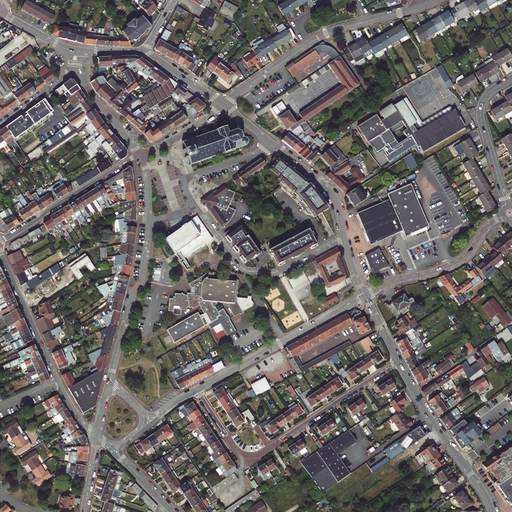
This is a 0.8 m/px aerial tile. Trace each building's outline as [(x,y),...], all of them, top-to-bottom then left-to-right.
[(53,12),(48,10),(44,7),(43,9),(38,6),(39,4),(31,0),(29,0),(29,1),(28,1),(25,3),(21,9),(49,25),(55,15),(52,14),(53,12)] [(157,9),(149,0),(141,0),(138,3),(149,16),(157,9)] [(287,0),(286,1),(291,11),(299,6),(295,0),(287,0)] [(479,12),(477,9),(473,1),(472,0),(468,0),(463,3),(469,13),(471,17),(479,12)] [(483,0),(475,0),(473,1),(477,9),(479,12),(488,7),(483,0)] [(238,8),(225,1),(220,11),(228,15),(233,18),(238,8)] [(277,6),(283,16),(291,11),(286,1),(277,6)] [(469,13),(463,3),(454,8),(455,9),(452,11),(455,17),(457,20),(469,13)] [(177,6),(175,11),(181,14),(182,14),(184,10),(177,6)] [(439,17),(445,27),(454,22),(452,19),(455,17),(452,11),(448,13),(448,12),(439,17)] [(107,38),(108,22),(109,15),(107,12),(104,13),(106,17),(106,22),(104,22),(104,28),(98,28),(97,32),(96,35),(96,45),(107,46),(107,38)] [(125,37),(129,43),(134,40),(137,40),(144,32),(152,26),(143,16),(137,21),(136,19),(126,26),(127,28),(121,32),(123,35),(125,37)] [(84,39),(89,21),(84,20),(84,18),(81,17),(79,26),(75,41),(83,43),(84,39)] [(439,17),(431,21),(437,32),(440,30),(445,27),(439,17)] [(90,19),(89,21),(84,39),(87,40),(87,44),(96,45),(96,35),(97,32),(91,31),(92,28),(90,28),(92,20),(90,19)] [(165,43),(166,44),(177,23),(174,21),(171,25),(168,23),(155,48),(156,50),(160,52),(165,43)] [(431,21),(422,26),(428,37),(437,32),(431,21)] [(75,41),(79,26),(69,23),(68,28),(55,25),(52,35),(58,38),(75,41)] [(401,24),(393,29),(399,40),(407,35),(401,24)] [(428,37),(422,26),(414,31),(420,42),(428,37)] [(277,32),(279,35),(284,43),(292,39),(285,27),(277,32)] [(399,40),(393,29),(384,34),(390,44),(399,40)] [(384,34),(376,39),(382,49),(390,44),(384,34)] [(284,43),(279,35),(272,39),(277,47),(284,43)] [(125,37),(119,37),(119,46),(131,46),(129,43),(125,37)] [(270,52),(277,47),(272,39),(265,43),(270,52)] [(364,39),(356,43),(364,58),(373,53),(367,44),(364,39)] [(376,39),(367,44),(373,53),(375,58),(384,53),(382,49),(376,39)] [(243,40),(235,48),(238,50),(246,42),(243,40)] [(325,46),(323,42),(286,67),(293,77),(299,73),(298,72),(309,64),(308,63),(318,55),(317,54),(319,52),(318,51),(325,46)] [(177,50),(166,44),(165,43),(160,52),(172,59),(177,50)] [(181,43),(177,50),(172,59),(177,62),(186,46),(181,43)] [(270,52),(265,43),(257,48),(258,48),(253,52),(258,59),(270,52)] [(364,58),(356,43),(347,48),(348,49),(344,52),(352,64),(355,62),(356,63),(364,58)] [(30,46),(0,68),(0,75),(0,76),(10,69),(23,60),(35,53),(30,46)] [(189,48),(186,46),(177,62),(183,66),(188,57),(189,58),(191,55),(187,52),(189,48)] [(234,49),(226,57),(228,59),(236,51),(234,49)] [(499,54),(504,63),(511,58),(509,54),(506,49),(499,54)] [(258,59),(253,52),(243,59),(248,67),(254,63),(256,62),(257,63),(260,61),(258,59)] [(504,63),(499,54),(491,58),(493,63),(496,67),(504,63)] [(126,63),(126,66),(135,62),(142,58),(135,56),(121,57),(121,63),(126,63)] [(206,68),(212,72),(220,63),(221,61),(215,56),(206,68)] [(109,67),(108,57),(98,58),(99,68),(109,67)] [(116,64),(117,65),(118,65),(118,63),(121,63),(121,57),(111,57),(112,64),(116,64)] [(187,68),(193,60),(189,58),(188,57),(183,66),(187,68)] [(276,115),(288,133),(305,121),(359,85),(339,57),(327,65),(331,69),(342,85),(299,114),(303,118),(296,123),(282,102),(276,106),(280,112),(276,115)] [(135,62),(126,66),(128,70),(134,67),(139,70),(147,61),(142,58),(135,62)] [(484,64),(486,67),(491,76),(499,71),(496,67),(493,63),(491,58),(483,63),(484,64)] [(193,59),(193,60),(187,68),(192,72),(198,62),(193,59)] [(46,84),(43,78),(39,81),(40,82),(38,83),(37,83),(35,84),(34,82),(30,84),(20,70),(27,66),(23,60),(10,69),(16,77),(29,96),(46,84)] [(139,70),(137,72),(144,77),(145,76),(147,78),(149,76),(150,74),(148,72),(153,66),(147,61),(139,70)] [(220,63),(212,72),(218,77),(226,67),(220,63)] [(241,72),(235,64),(228,69),(235,74),(237,75),(241,72)] [(478,72),(475,74),(480,82),(491,76),(486,67),(484,64),(476,68),(478,72)] [(327,65),(301,82),(304,86),(331,69),(327,65)] [(440,65),(435,68),(439,74),(444,71),(440,65)] [(118,70),(113,71),(113,73),(114,75),(121,73),(128,70),(126,66),(118,68),(118,70)] [(150,74),(149,76),(153,79),(159,70),(153,66),(148,72),(150,74)] [(55,78),(46,67),(44,68),(47,71),(48,74),(42,78),(43,78),(46,84),(55,78)] [(228,69),(226,67),(218,77),(228,84),(235,74),(228,69)] [(128,70),(121,73),(128,85),(135,80),(133,78),(128,70)] [(159,70),(153,79),(154,80),(150,82),(154,85),(157,83),(164,74),(159,70)] [(444,71),(439,74),(444,82),(449,79),(444,71)] [(157,83),(154,85),(154,86),(157,89),(162,85),(169,78),(164,74),(157,83)] [(0,99),(0,100),(4,97),(9,94),(12,92),(7,85),(0,76),(0,75),(0,99)] [(472,75),(464,80),(469,89),(477,84),(472,75)] [(457,86),(454,88),(459,96),(462,94),(462,93),(469,89),(464,80),(462,76),(458,78),(456,82),(457,86)] [(18,85),(16,87),(25,99),(29,96),(16,77),(14,79),(18,85)] [(90,82),(96,92),(107,82),(103,77),(99,77),(90,82)] [(119,86),(111,78),(107,82),(116,93),(118,91),(120,92),(126,87),(123,83),(119,86)] [(148,109),(150,108),(157,104),(169,95),(174,92),(180,86),(169,78),(162,85),(157,89),(146,95),(145,96),(140,99),(142,102),(144,101),(146,104),(144,105),(147,110),(148,109)] [(60,97),(64,93),(76,84),(74,80),(70,79),(55,91),(60,97)] [(124,98),(129,94),(128,93),(135,87),(138,85),(135,80),(128,85),(126,87),(120,92),(118,91),(116,93),(107,103),(114,108),(124,98)] [(96,92),(107,103),(116,93),(107,82),(96,92)] [(13,94),(15,97),(19,102),(20,103),(25,99),(16,87),(13,89),(9,83),(7,85),(12,92),(13,94)] [(76,84),(64,93),(68,98),(80,89),(76,84)] [(298,85),(287,92),(289,95),(300,88),(298,85)] [(146,95),(157,89),(154,86),(152,87),(144,91),(146,95)] [(182,96),(187,103),(188,104),(196,98),(192,95),(180,86),(174,92),(169,95),(174,103),(177,100),(174,97),(176,95),(179,98),(182,96)] [(68,98),(71,104),(84,94),(80,89),(68,98)] [(5,99),(7,102),(15,97),(13,94),(10,96),(5,99)] [(84,94),(71,104),(73,105),(64,112),(66,115),(69,113),(72,110),(81,103),(87,99),(84,94)] [(127,99),(131,102),(135,100),(129,94),(124,98),(114,108),(117,111),(127,99)] [(175,128),(187,119),(180,108),(179,107),(177,108),(174,103),(169,95),(157,104),(162,111),(171,105),(177,114),(170,119),(175,128)] [(0,100),(4,104),(8,110),(11,108),(7,102),(5,99),(4,97),(0,100)] [(7,102),(11,108),(19,102),(15,97),(7,102)] [(11,123),(6,127),(11,135),(13,138),(14,139),(53,111),(44,98),(11,123)] [(205,107),(205,105),(196,98),(188,104),(187,103),(180,108),(187,119),(205,107)] [(0,115),(8,110),(4,104),(0,100),(0,99),(0,106),(0,107),(0,115)] [(69,113),(66,115),(65,116),(71,124),(68,126),(71,131),(64,136),(61,131),(55,135),(50,139),(53,143),(43,150),(46,155),(48,153),(51,151),(59,146),(77,133),(76,131),(73,127),(86,116),(89,119),(85,121),(86,123),(78,130),(80,131),(85,127),(99,116),(87,99),(81,103),(72,110),(69,113)] [(126,118),(130,113),(129,112),(136,107),(135,106),(133,102),(132,103),(131,102),(127,99),(117,111),(126,118)] [(369,141),(402,120),(404,124),(407,129),(403,132),(407,138),(410,136),(416,145),(419,150),(421,148),(423,152),(465,128),(454,110),(444,116),(413,134),(408,127),(416,122),(402,100),(393,106),(391,104),(379,112),(384,119),(380,121),(376,114),(357,126),(367,142),(369,141)] [(511,115),(511,110),(510,106),(507,102),(499,107),(504,115),(506,119),(511,115)] [(130,121),(136,126),(139,122),(141,120),(145,117),(151,111),(155,116),(157,114),(159,112),(162,111),(157,104),(150,108),(148,109),(147,110),(135,117),(134,116),(130,121)] [(147,110),(144,105),(133,113),(132,111),(130,113),(126,118),(130,121),(134,116),(135,117),(147,110)] [(499,107),(490,111),(496,120),(504,115),(499,107)] [(416,122),(408,127),(413,134),(444,116),(442,111),(418,125),(416,122)] [(99,116),(85,127),(92,135),(95,132),(105,124),(99,116)] [(164,120),(171,131),(175,128),(170,119),(169,117),(164,120)] [(136,126),(138,128),(145,124),(141,120),(139,122),(136,126)] [(162,136),(171,131),(164,120),(160,122),(162,126),(157,128),(162,136)] [(402,120),(369,141),(377,154),(382,151),(390,162),(416,145),(410,136),(407,138),(398,143),(391,133),(404,124),(402,120)] [(305,121),(288,133),(281,140),(292,149),(298,141),(308,135),(309,134),(313,132),(305,121)] [(138,128),(142,131),(149,127),(147,125),(146,123),(145,124),(138,128)] [(90,143),(93,141),(100,135),(108,128),(105,124),(95,132),(92,135),(90,136),(87,138),(90,143)] [(182,142),(182,143),(183,143),(184,146),(182,147),(182,149),(183,152),(185,151),(187,156),(185,157),(185,159),(187,158),(188,160),(189,160),(190,165),(191,166),(192,166),(191,165),(196,163),(196,164),(197,163),(202,161),(202,162),(203,161),(208,159),(208,160),(209,159),(213,157),(213,158),(214,157),(219,155),(219,156),(220,155),(225,153),(225,154),(226,153),(226,152),(234,150),(235,150),(234,149),(241,147),(246,145),(247,145),(246,145),(249,141),(249,142),(250,141),(249,140),(248,137),(244,136),(244,135),(242,135),(242,133),(241,132),(242,131),(241,131),(237,129),(236,129),(233,131),(233,130),(232,130),(232,131),(229,132),(227,127),(228,127),(227,126),(226,126),(225,126),(226,127),(217,130),(217,129),(216,129),(216,130),(211,132),(211,131),(210,131),(210,132),(206,134),(205,133),(205,134),(200,136),(200,135),(199,135),(199,136),(194,138),(194,137),(193,137),(193,138),(189,140),(188,139),(187,139),(188,140),(183,142),(183,141),(182,141),(182,142)] [(5,127),(0,130),(0,134),(4,140),(11,135),(5,127)] [(153,142),(162,136),(157,128),(152,132),(149,127),(142,131),(143,133),(144,133),(150,142),(153,142)] [(96,144),(98,147),(107,140),(108,141),(111,139),(111,138),(114,135),(108,128),(100,135),(102,138),(96,144)] [(501,139),(506,148),(511,144),(511,138),(510,134),(501,139)] [(4,140),(6,143),(13,138),(11,135),(4,140)] [(98,147),(96,149),(97,152),(102,147),(107,153),(111,148),(119,141),(114,135),(111,138),(111,139),(108,141),(107,140),(98,147)] [(292,149),(298,153),(313,139),(308,135),(298,141),(292,149)] [(315,141),(316,143),(320,147),(322,145),(316,137),(313,140),(315,141)] [(302,157),(312,147),(311,146),(315,141),(313,140),(313,139),(298,153),(302,157)] [(464,153),(473,147),(468,139),(459,144),(464,153)] [(106,154),(100,161),(102,164),(117,154),(124,147),(119,141),(111,148),(112,150),(108,154),(110,155),(109,157),(106,154)] [(312,165),(314,163),(320,157),(328,150),(325,146),(326,146),(324,144),(322,145),(320,147),(316,151),(313,154),(306,160),(312,165)] [(314,145),(312,147),(302,157),(306,160),(313,154),(312,152),(314,150),(316,147),(314,145)] [(97,167),(100,173),(125,158),(127,156),(127,151),(124,147),(117,154),(102,164),(100,161),(97,157),(94,159),(95,160),(99,166),(97,167)] [(473,147),(464,153),(469,161),(471,159),(478,155),(473,147)] [(320,157),(333,170),(347,162),(345,160),(341,163),(328,150),(320,157)] [(417,165),(411,153),(403,158),(409,171),(417,166),(417,165)] [(276,154),(275,155),(292,169),(304,179),(305,178),(276,154)] [(292,169),(275,155),(271,160),(273,161),(296,186),(304,179),(292,169)] [(347,162),(333,170),(326,175),(336,186),(344,181),(339,176),(349,170),(352,176),(359,171),(356,167),(361,163),(356,155),(347,162)] [(266,164),(262,158),(232,179),(237,186),(241,183),(248,193),(252,190),(244,179),(266,164)] [(467,173),(476,167),(471,159),(469,161),(463,165),(467,173)] [(273,161),(271,160),(274,163),(272,164),(273,166),(269,168),(279,176),(278,179),(280,181),(279,183),(281,186),(289,192),(296,186),(273,161)] [(116,197),(114,194),(110,187),(113,186),(112,185),(111,183),(113,182),(116,181),(117,180),(133,175),(132,168),(129,167),(101,185),(110,201),(116,197)] [(476,167),(467,173),(472,180),(481,175),(476,167)] [(359,171),(352,176),(354,178),(346,183),(344,181),(336,186),(343,193),(364,179),(359,171)] [(73,190),(69,184),(67,180),(65,177),(63,179),(59,172),(57,173),(61,180),(55,184),(63,196),(73,190)] [(117,180),(116,181),(117,185),(124,183),(134,181),(133,175),(117,180)] [(472,180),(476,188),(485,182),(481,175),(472,180)] [(305,178),(304,179),(312,187),(318,193),(325,204),(326,204),(321,197),(311,185),(305,178)] [(312,187),(304,179),(296,186),(289,192),(293,196),(301,205),(307,213),(312,214),(313,217),(321,212),(319,210),(325,204),(318,193),(312,187)] [(79,186),(76,180),(69,184),(73,190),(79,186)] [(134,181),(124,183),(124,189),(123,189),(123,193),(125,192),(135,192),(135,189),(134,189),(133,187),(134,187),(134,181)] [(487,192),(490,190),(485,182),(476,188),(481,195),(487,192)] [(55,184),(49,188),(48,186),(45,188),(45,189),(53,202),(63,196),(55,184)] [(225,184),(215,191),(219,193),(223,186),(228,189),(225,184)] [(429,226),(410,184),(387,194),(389,199),(357,213),(359,217),(371,245),(403,231),(405,236),(429,226)] [(101,185),(96,188),(105,202),(108,208),(110,207),(107,202),(110,201),(101,185)] [(227,206),(235,192),(228,189),(223,186),(219,193),(215,191),(213,196),(210,195),(205,198),(206,200),(226,210),(227,206)] [(41,187),(39,189),(49,205),(53,202),(45,189),(43,190),(41,187)] [(357,187),(346,195),(353,207),(371,196),(367,190),(361,194),(357,187)] [(45,207),(35,191),(33,188),(28,191),(40,210),(45,207)] [(96,188),(90,191),(100,206),(102,205),(102,204),(105,202),(96,188)] [(49,205),(39,189),(35,191),(45,207),(49,205)] [(40,210),(28,191),(25,193),(27,196),(24,198),(34,214),(40,210)] [(84,195),(93,210),(96,214),(99,212),(97,208),(100,206),(90,191),(84,195)] [(123,193),(121,193),(122,202),(123,202),(124,201),(129,201),(136,200),(135,192),(125,192),(123,193)] [(491,200),(487,192),(481,195),(478,197),(482,205),(491,200)] [(84,195),(78,199),(88,214),(93,210),(84,195)] [(34,214),(24,198),(22,200),(21,198),(18,200),(20,202),(29,217),(34,214)] [(235,210),(227,206),(226,210),(206,200),(205,198),(201,201),(205,206),(206,205),(214,217),(222,227),(230,219),(235,210)] [(74,202),(83,217),(88,214),(78,199),(74,202)] [(136,206),(136,200),(129,201),(124,201),(123,202),(124,212),(126,212),(127,211),(127,210),(136,206)] [(496,208),(491,200),(482,205),(487,213),(496,208)] [(29,217),(20,202),(15,205),(24,220),(29,217)] [(69,205),(77,218),(80,224),(85,220),(83,217),(74,202),(69,205)] [(64,208),(76,226),(79,225),(75,219),(77,218),(69,205),(64,208)] [(213,217),(214,217),(206,205),(205,206),(213,217)] [(127,211),(126,212),(125,215),(136,213),(136,206),(127,210),(127,211)] [(19,223),(15,217),(9,208),(4,211),(14,226),(19,223)] [(60,210),(69,223),(70,222),(74,228),(76,226),(64,208),(60,210)] [(55,213),(65,229),(70,226),(69,223),(60,210),(55,213)] [(14,226),(4,211),(0,213),(0,222),(0,223),(2,225),(6,231),(14,226)] [(51,218),(56,226),(58,230),(57,230),(60,236),(64,233),(62,230),(65,229),(55,213),(50,217),(51,218)] [(166,240),(181,260),(207,241),(212,238),(196,215),(189,220),(190,222),(166,240)] [(44,224),(48,230),(56,226),(51,218),(46,222),(43,223),(44,224)] [(117,234),(123,233),(125,232),(136,234),(137,228),(137,220),(125,218),(124,218),(123,225),(118,225),(117,234)] [(260,251),(247,234),(246,232),(241,225),(232,231),(230,228),(225,232),(227,235),(227,236),(230,241),(234,244),(234,246),(238,251),(239,252),(241,256),(245,261),(253,256),(256,254),(260,251)] [(39,228),(28,234),(32,240),(33,242),(44,237),(43,235),(39,228)] [(294,256),(295,258),(301,255),(300,253),(303,251),(310,248),(311,249),(315,247),(314,246),(317,244),(312,235),(311,232),(308,228),(269,249),(271,253),(273,256),(278,265),(279,264),(281,263),(282,265),(285,263),(284,261),(291,258),(294,256)] [(123,233),(121,244),(127,243),(134,245),(136,234),(125,232),(123,233)] [(505,236),(502,239),(509,247),(511,244),(511,232),(506,237),(505,236)] [(19,238),(14,241),(18,248),(24,245),(20,239),(19,238)] [(497,252),(499,255),(509,247),(502,239),(499,241),(500,243),(494,248),(497,252)] [(119,253),(124,254),(133,256),(134,245),(127,243),(121,244),(119,253)] [(319,268),(323,265),(336,258),(342,273),(345,279),(349,277),(341,256),(337,248),(315,260),(319,268)] [(373,268),(374,272),(389,266),(378,249),(366,256),(371,269),(373,268)] [(7,255),(12,265),(23,260),(19,250),(7,255)] [(486,258),(493,267),(503,259),(499,255),(497,252),(490,257),(489,256),(486,258)] [(117,264),(122,265),(131,266),(133,256),(124,254),(115,256),(114,266),(117,265),(117,264)] [(12,265),(16,275),(24,271),(31,267),(26,258),(23,260),(12,265)] [(477,268),(483,275),(493,267),(486,258),(483,261),(484,262),(477,268)] [(31,280),(26,283),(30,289),(40,284),(61,269),(57,263),(40,274),(42,278),(39,280),(37,276),(33,278),(31,280)] [(130,277),(131,266),(122,265),(117,264),(117,265),(116,275),(118,275),(121,275),(130,277)] [(473,269),(469,272),(475,279),(479,276),(473,269)] [(56,274),(60,280),(65,277),(61,270),(56,274)] [(341,281),(338,274),(337,272),(331,275),(332,278),(330,279),(326,270),(321,272),(327,287),(341,281)] [(21,286),(21,285),(24,284),(26,283),(31,280),(33,278),(31,274),(26,276),(24,271),(16,275),(21,286)] [(208,324),(211,329),(220,324),(227,335),(236,331),(229,319),(227,316),(223,309),(218,312),(215,306),(213,307),(211,303),(212,301),(228,303),(228,306),(233,315),(235,316),(236,316),(238,314),(240,314),(241,314),(243,313),(242,311),(252,306),(253,304),(253,303),(250,298),(250,297),(248,297),(247,298),(237,297),(237,296),(237,288),(238,280),(237,279),(230,279),(230,281),(225,280),(213,279),(214,273),(213,272),(211,273),(210,271),(203,275),(203,276),(189,283),(191,287),(192,287),(194,287),(194,293),(191,293),(187,293),(187,295),(187,297),(184,296),(184,295),(184,294),(183,294),(182,292),(180,294),(175,293),(175,296),(173,296),(173,298),(169,298),(168,311),(173,311),(173,314),(181,315),(181,309),(181,308),(184,309),(185,307),(187,307),(189,306),(189,307),(191,306),(192,307),(193,309),(199,305),(204,314),(200,316),(197,312),(194,314),(194,313),(188,317),(184,320),(184,319),(175,324),(175,325),(166,330),(169,335),(169,336),(172,342),(173,341),(174,343),(185,337),(185,338),(191,335),(190,334),(197,330),(198,331),(203,328),(203,327),(208,324)] [(442,283),(450,277),(448,274),(438,277),(442,283)] [(115,275),(114,280),(128,283),(130,277),(121,275),(118,275),(116,275),(115,275)] [(452,280),(450,277),(442,283),(444,285),(445,285),(452,294),(458,290),(460,294),(461,293),(472,286),(469,281),(457,289),(451,280),(452,280)] [(125,295),(128,283),(114,280),(114,281),(113,286),(109,287),(107,284),(97,287),(98,301),(111,292),(110,290),(112,289),(111,291),(125,295)] [(0,293),(10,287),(8,282),(0,286),(0,293)] [(3,298),(12,293),(10,287),(0,293),(0,294),(1,294),(3,298)] [(110,296),(124,300),(125,295),(111,291),(110,296)] [(0,305),(14,297),(12,293),(3,298),(0,299),(0,305)] [(460,294),(454,298),(460,305),(465,301),(463,298),(464,297),(461,293),(460,294)] [(335,294),(326,298),(329,304),(337,299),(335,294)] [(388,306),(397,319),(416,305),(411,298),(407,301),(403,295),(392,303),(388,306)] [(480,295),(470,302),(472,304),(482,297),(480,295)] [(122,306),(124,300),(110,296),(109,296),(108,302),(122,306)] [(0,311),(17,302),(14,297),(0,305),(0,311)] [(324,307),(329,304),(326,298),(321,301),(324,307)] [(482,306),(491,318),(495,315),(501,322),(499,324),(502,328),(510,322),(511,323),(511,319),(510,321),(492,298),(482,306)] [(40,313),(42,317),(53,312),(48,301),(39,306),(40,309),(42,313),(40,313)] [(19,308),(17,302),(0,311),(0,317),(0,318),(19,308)] [(110,313),(114,310),(120,312),(122,306),(108,302),(107,302),(105,311),(100,314),(102,317),(110,313)] [(19,308),(0,318),(0,325),(5,322),(8,327),(23,318),(19,308)] [(110,313),(102,317),(104,323),(107,327),(112,325),(117,322),(120,312),(114,310),(110,313)] [(43,334),(55,329),(50,319),(56,317),(53,312),(42,317),(37,319),(43,334)] [(370,330),(361,313),(353,316),(356,321),(354,322),(360,335),(370,330)] [(347,314),(283,349),(286,355),(289,353),(293,358),(298,368),(302,366),(297,357),(295,354),(352,323),(347,314)] [(410,321),(406,315),(397,321),(399,324),(396,326),(399,330),(397,331),(400,336),(418,325),(414,319),(412,320),(410,321)] [(8,327),(5,328),(8,333),(10,332),(26,324),(23,318),(8,327)] [(107,327),(99,331),(102,337),(105,338),(112,340),(117,322),(112,325),(107,327)] [(353,326),(352,323),(295,354),(297,357),(353,326)] [(18,331),(19,333),(28,328),(26,324),(10,332),(11,334),(18,331)] [(394,339),(398,348),(416,338),(413,334),(417,332),(421,329),(418,325),(400,336),(394,339)] [(62,331),(60,326),(55,329),(43,334),(52,353),(62,349),(57,339),(59,338),(60,336),(58,333),(62,331)] [(359,342),(369,357),(374,364),(374,365),(383,359),(378,351),(373,354),(367,346),(369,346),(367,342),(377,337),(375,333),(359,342)] [(30,334),(11,344),(14,350),(33,340),(30,334)] [(416,338),(398,348),(401,353),(417,344),(421,341),(419,337),(416,338)] [(88,354),(91,361),(92,361),(109,353),(112,340),(105,338),(102,348),(88,354)] [(494,342),(488,346),(492,353),(499,363),(502,361),(500,358),(504,355),(500,349),(497,346),(494,342)] [(502,343),(497,346),(500,349),(504,355),(508,352),(502,343)] [(52,353),(54,359),(70,352),(73,350),(71,344),(62,349),(52,353)] [(401,353),(404,358),(419,349),(418,348),(419,347),(417,344),(401,353)] [(35,345),(18,352),(20,357),(37,350),(35,345)] [(301,373),(309,369),(316,365),(330,357),(334,355),(340,352),(344,350),(346,349),(344,345),(299,369),(301,373)] [(481,350),(485,357),(489,355),(492,353),(488,346),(481,350)] [(404,358),(406,363),(418,355),(427,349),(426,347),(420,351),(419,349),(404,358)] [(485,357),(481,350),(477,352),(480,358),(476,361),(477,362),(481,367),(481,369),(489,363),(488,362),(485,357)] [(54,359),(59,369),(74,362),(70,352),(54,359)] [(104,367),(109,353),(92,361),(96,367),(90,371),(92,374),(104,367)] [(433,367),(430,369),(435,376),(438,375),(451,366),(448,361),(453,358),(450,354),(432,366),(433,367)] [(40,355),(21,364),(23,369),(42,360),(40,355)] [(209,355),(206,357),(208,360),(214,372),(224,367),(219,358),(212,361),(209,355)] [(330,357),(334,364),(338,361),(335,357),(334,355),(330,357)] [(415,360),(417,358),(419,357),(418,355),(406,363),(411,372),(419,367),(415,360)] [(316,365),(318,367),(327,362),(329,367),(334,364),(330,357),(316,365)] [(361,362),(366,369),(374,364),(369,357),(361,362)] [(298,368),(293,358),(290,360),(298,374),(301,373),(299,369),(298,368)] [(42,360),(23,369),(25,374),(44,366),(42,360)] [(208,360),(202,362),(208,375),(214,372),(208,360)] [(419,367),(411,372),(414,377),(424,371),(423,369),(430,364),(428,361),(421,366),(419,367)] [(202,362),(197,365),(198,366),(204,377),(208,375),(202,362)] [(361,362),(354,366),(359,374),(366,369),(361,362)] [(180,366),(182,370),(189,384),(194,382),(188,370),(186,365),(184,367),(182,364),(180,366)] [(197,365),(192,367),(199,380),(204,377),(198,366),(197,365)] [(50,378),(44,366),(25,374),(27,379),(31,377),(32,379),(38,377),(40,383),(50,378)] [(343,368),(339,370),(344,378),(348,376),(351,380),(360,374),(359,374),(354,366),(346,372),(343,368)] [(460,366),(447,374),(451,380),(461,373),(464,378),(467,376),(460,366)] [(90,402),(95,406),(104,367),(92,374),(89,376),(85,378),(78,382),(86,396),(85,399),(91,401),(90,402)] [(192,367),(188,370),(194,382),(199,380),(192,367)] [(179,369),(176,371),(185,387),(189,384),(182,370),(180,371),(179,369)] [(419,388),(429,381),(429,380),(432,378),(428,370),(427,369),(424,371),(414,377),(419,388)] [(170,373),(180,389),(185,387),(176,371),(176,370),(170,373)] [(70,371),(62,375),(68,388),(76,384),(70,371)] [(442,377),(448,388),(451,385),(455,391),(453,392),(454,394),(456,393),(458,392),(451,380),(447,374),(442,377)] [(435,382),(439,387),(442,386),(445,390),(448,388),(442,377),(435,382)] [(469,388),(472,393),(484,386),(485,389),(489,386),(483,377),(479,379),(480,381),(469,388)] [(265,378),(251,385),(257,395),(271,388),(265,378)] [(338,378),(329,383),(334,391),(334,392),(343,386),(338,378)] [(478,378),(470,382),(471,383),(467,386),(469,388),(480,381),(479,379),(478,378)] [(391,379),(385,384),(389,391),(396,386),(391,379)] [(83,413),(95,406),(90,402),(91,401),(85,399),(86,396),(78,382),(76,384),(68,388),(83,413)] [(434,398),(433,396),(431,393),(439,387),(435,382),(421,391),(428,401),(434,398)] [(213,393),(218,400),(228,393),(230,392),(229,389),(224,392),(222,388),(224,386),(222,383),(211,389),(214,393),(213,393)] [(321,388),(326,396),(334,391),(329,383),(321,388)] [(382,395),(389,391),(385,384),(378,388),(382,395)] [(296,394),(290,385),(287,387),(293,396),(296,394)] [(321,388),(314,393),(319,400),(326,396),(321,388)] [(251,399),(256,397),(252,389),(248,392),(251,399)] [(402,391),(393,397),(394,398),(395,399),(403,393),(402,391)] [(458,392),(456,393),(458,395),(462,401),(465,399),(460,391),(458,392)] [(428,401),(432,407),(444,398),(446,397),(442,392),(437,395),(434,398),(428,401)] [(228,393),(218,400),(222,407),(233,400),(228,393)] [(311,407),(320,401),(319,400),(314,393),(306,399),(311,407)] [(462,401),(458,395),(456,393),(454,394),(452,395),(451,396),(456,404),(462,401)] [(47,406),(50,410),(62,402),(57,395),(46,400),(47,401),(45,403),(46,405),(51,402),(52,403),(47,406)] [(406,402),(402,395),(395,400),(392,402),(391,403),(398,413),(400,412),(404,409),(401,406),(406,402)] [(447,402),(451,408),(456,404),(451,396),(447,399),(446,400),(447,402)] [(444,398),(432,407),(435,411),(447,402),(446,400),(444,398)] [(234,399),(233,400),(222,407),(226,413),(235,408),(238,406),(234,399)] [(361,400),(354,404),(359,411),(366,407),(361,400)] [(181,411),(185,417),(197,409),(192,402),(190,404),(189,401),(178,408),(180,411),(181,411)] [(54,417),(56,415),(66,409),(62,402),(50,410),(54,417)] [(435,411),(438,416),(451,408),(447,402),(435,411)] [(298,404),(296,405),(290,409),(288,410),(293,418),(294,419),(303,413),(298,404)] [(364,418),(359,411),(354,404),(348,408),(353,416),(355,414),(361,423),(361,422),(365,420),(364,418)] [(239,415),(235,408),(226,413),(231,420),(239,415)] [(444,425),(459,414),(460,414),(456,408),(440,419),(444,425)] [(61,422),(63,421),(71,416),(66,409),(56,415),(57,417),(61,422)] [(190,424),(202,416),(197,409),(185,417),(190,424)] [(254,418),(248,409),(244,412),(250,420),(254,418)] [(282,415),(287,423),(293,418),(288,410),(282,415)] [(398,413),(390,418),(393,423),(394,423),(401,432),(413,425),(409,420),(407,422),(400,412),(398,413)] [(463,421),(459,414),(444,425),(448,430),(463,421)] [(239,415),(231,420),(236,427),(240,424),(244,422),(239,415)] [(282,415),(274,420),(280,428),(287,423),(282,415)] [(62,428),(63,430),(75,423),(71,416),(63,421),(65,423),(63,425),(65,427),(62,428)] [(194,430),(194,429),(205,422),(202,416),(190,424),(194,430)] [(0,423),(0,426),(5,435),(9,432),(10,434),(13,440),(22,434),(24,433),(16,420),(5,427),(2,423),(0,423)] [(271,434),(280,428),(274,420),(266,426),(271,434)] [(331,420),(324,424),(329,431),(336,427),(331,420)] [(463,420),(463,421),(448,430),(454,440),(474,426),(472,423),(467,426),(463,420)] [(205,422),(194,429),(198,436),(199,436),(209,428),(205,422)] [(490,437),(493,435),(496,433),(502,429),(497,422),(486,431),(490,437)] [(66,432),(68,436),(79,429),(75,423),(63,430),(65,432),(66,432)] [(322,436),(329,431),(324,424),(318,429),(322,436)] [(167,425),(160,430),(165,438),(172,433),(167,425)] [(454,440),(461,450),(480,435),(474,426),(454,440)] [(199,436),(203,442),(214,434),(209,428),(199,436)] [(66,437),(69,442),(74,440),(77,438),(83,434),(79,429),(68,436),(66,437)] [(153,434),(159,442),(165,438),(160,430),(153,434)] [(325,462),(356,441),(349,430),(338,438),(335,440),(332,442),(318,451),(325,462)] [(413,430),(384,450),(391,460),(420,439),(413,430)] [(22,434),(13,440),(17,446),(18,446),(18,447),(14,449),(18,455),(32,446),(29,440),(26,442),(22,434)] [(76,446),(77,446),(88,447),(86,439),(83,434),(77,438),(74,440),(75,442),(72,443),(73,447),(76,446)] [(153,434),(146,439),(152,447),(159,442),(153,434)] [(214,434),(203,442),(207,448),(218,440),(214,434)] [(415,447),(420,454),(432,445),(427,438),(415,447)] [(152,447),(146,439),(135,446),(141,454),(149,449),(152,453),(155,451),(152,447)] [(207,448),(206,448),(210,454),(222,447),(218,440),(207,448)] [(301,440),(294,444),(299,451),(301,455),(307,451),(305,447),(301,440)] [(356,441),(325,462),(318,451),(308,458),(305,460),(301,462),(300,463),(322,493),(350,474),(337,455),(357,442),(356,441)] [(292,456),(299,451),(294,444),(288,449),(292,456)] [(424,461),(427,465),(440,457),(432,445),(420,454),(415,457),(420,464),(424,461)] [(496,487),(497,486),(511,476),(510,475),(511,473),(511,445),(497,456),(496,455),(482,465),(487,472),(490,470),(496,481),(493,483),(496,487)] [(198,448),(196,446),(188,451),(192,458),(194,456),(191,452),(198,448)] [(214,460),(226,453),(222,447),(210,454),(214,460)] [(36,451),(21,460),(25,466),(29,463),(33,471),(42,465),(37,459),(39,457),(36,451)] [(68,463),(69,463),(76,464),(76,465),(86,466),(88,453),(77,452),(69,451),(68,463)] [(406,451),(390,462),(393,466),(409,455),(406,451)] [(214,460),(219,467),(230,459),(226,453),(214,460)] [(165,457),(153,464),(158,471),(169,464),(165,457)] [(444,463),(440,457),(427,465),(432,472),(444,463)] [(226,478),(233,472),(234,472),(237,470),(230,459),(219,467),(226,478)] [(271,460),(264,464),(269,471),(275,467),(271,460)] [(72,479),(84,482),(86,466),(76,465),(76,464),(69,463),(67,471),(70,475),(73,475),(72,479)] [(169,464),(158,471),(163,478),(171,473),(168,468),(172,466),(170,463),(169,464)] [(262,476),(269,471),(264,464),(257,469),(262,476)] [(42,465),(33,471),(37,477),(37,476),(38,478),(34,480),(38,486),(52,477),(49,471),(46,473),(42,465)] [(427,465),(411,477),(416,483),(426,476),(432,472),(427,465)] [(114,467),(110,479),(122,484),(125,477),(122,475),(123,471),(114,467)] [(435,475),(442,486),(453,478),(450,474),(452,473),(447,467),(435,475)] [(226,478),(211,487),(216,494),(238,479),(234,472),(233,472),(226,478)] [(163,478),(167,485),(175,479),(171,473),(163,478)] [(416,483),(418,487),(429,480),(426,476),(416,483)] [(511,507),(511,476),(497,486),(507,500),(506,500),(509,505),(510,504),(511,507)] [(453,478),(442,486),(446,492),(457,484),(453,478)] [(110,479),(107,486),(120,490),(122,484),(110,479)] [(167,485),(172,492),(179,487),(180,486),(175,479),(167,485)] [(179,487),(184,494),(194,487),(195,487),(190,480),(180,486),(179,487)] [(136,482),(132,487),(139,494),(144,490),(136,482)] [(120,490),(107,486),(105,492),(114,496),(118,497),(120,490)] [(194,487),(184,494),(188,501),(199,494),(194,487)] [(257,491),(256,489),(253,492),(240,500),(224,511),(237,511),(261,496),(257,491)] [(454,496),(460,505),(469,499),(468,497),(466,498),(465,496),(461,491),(454,496)] [(112,503),(114,496),(105,492),(102,499),(108,501),(112,503)] [(140,496),(147,504),(152,499),(145,492),(140,496)] [(72,511),(75,495),(68,494),(67,497),(62,496),(59,508),(72,511)] [(199,494),(188,501),(193,508),(203,501),(199,494)] [(433,506),(435,509),(445,502),(443,499),(433,506)] [(469,499),(460,505),(463,510),(470,505),(472,504),(469,499)] [(193,508),(195,511),(200,511),(208,507),(204,500),(203,501),(193,508)] [(112,503),(108,501),(105,508),(116,511),(120,511),(123,507),(112,503)] [(260,502),(245,511),(264,511),(267,511),(260,502)]
